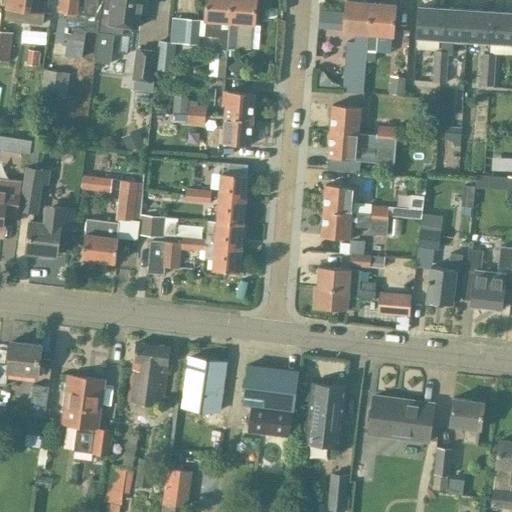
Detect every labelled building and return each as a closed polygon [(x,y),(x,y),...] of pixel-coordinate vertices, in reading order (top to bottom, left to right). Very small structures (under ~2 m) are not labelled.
[(46,0),(7,0),(6,7),(7,7),(5,19),(42,25),(44,12),(45,12),(46,0)] [(97,17),(99,0),(60,0),(59,12),(67,13),(62,45),(66,46),(65,56),(82,58),(85,30),(95,32),(97,17)] [(98,32),(94,62),(110,64),(114,34),(122,36),(124,25),(137,27),(139,11),(143,12),(144,0),(99,0),(95,32),(98,32)] [(201,19),(199,35),(220,37),(219,47),(228,48),(231,0),(206,0),(205,20),(201,19)] [(231,0),(228,48),(236,49),(238,23),(254,25),(256,0),(231,0)] [(346,1),(344,32),(356,33),(355,42),(348,41),(345,75),(366,77),(367,61),(369,35),(372,3),(346,1)] [(369,35),(367,61),(374,61),(375,52),(390,53),(392,36),(393,36),(396,5),(372,3),(369,35)] [(417,38),(442,39),(444,8),(419,7),(417,38)] [(442,39),(466,41),(468,10),(444,8),(442,39)] [(466,41),(490,42),(492,11),(468,10),(466,41)] [(511,12),(492,11),(490,42),(511,43),(511,12)] [(201,19),(184,18),(182,44),(199,45),(199,35),(201,19)] [(13,33),(0,30),(0,60),(9,62),(13,33)] [(157,51),(137,48),(132,80),(152,83),(157,51)] [(29,50),(27,65),(38,67),(40,52),(29,50)] [(227,51),(211,50),(210,76),(226,76),(227,51)] [(435,50),(434,66),(447,67),(448,51),(435,50)] [(482,53),(481,69),(495,70),(496,54),(489,54),(482,53)] [(158,56),(157,70),(172,72),(174,57),(158,56)] [(240,59),(229,67),(237,78),(248,70),(240,59)] [(447,67),(434,66),(433,83),(446,83),(447,67)] [(495,70),(481,69),(480,85),(494,86),(495,70)] [(69,74),(44,71),(41,95),(66,98),(69,74)] [(404,80),(392,79),(390,95),(403,96),(404,80)] [(134,90),(152,93),(153,83),(152,83),(136,80),(134,90)] [(226,106),(225,117),(253,119),(255,94),(224,91),(222,106),(226,106)] [(137,92),(135,102),(147,103),(148,93),(137,92)] [(174,102),(173,113),(188,114),(188,105),(189,103),(174,102)] [(188,114),(205,115),(206,106),(188,105),(188,114)] [(331,130),(358,133),(358,121),(362,122),(364,107),(333,105),(331,130)] [(205,115),(188,114),(187,124),(205,125),(205,115)] [(253,119),(225,117),(224,129),(220,128),(219,143),(250,145),(253,119)] [(377,134),(394,136),(395,127),(378,125),(377,134)] [(451,126),(450,140),(460,140),(461,127),(451,126)] [(331,130),(329,156),(359,159),(375,160),(376,144),(377,134),(358,133),(331,130)] [(137,131),(123,137),(129,151),(143,145),(137,131)] [(394,146),(394,136),(377,134),(376,144),(394,146)] [(0,135),(0,149),(8,150),(10,137),(0,135)] [(511,158),(504,158),(503,171),(511,171),(511,158)] [(51,170),(27,166),(20,211),(38,214),(43,184),(49,185),(51,170)] [(219,198),(246,200),(248,175),(222,173),(219,198)] [(98,191),(99,177),(82,175),(80,189),(98,191)] [(0,178),(0,228),(3,229),(4,214),(17,216),(20,190),(21,181),(0,178)] [(143,183),(121,180),(116,218),(139,221),(143,183)] [(326,184),(324,210),(351,212),(352,201),(356,201),(357,187),(326,184)] [(185,202),(198,202),(199,190),(186,189),(185,202)] [(199,190),(198,202),(211,203),(212,191),(199,190)] [(217,221),(217,222),(243,224),(246,200),(219,198),(217,221)] [(75,208),(46,204),(43,223),(31,222),(27,252),(57,256),(60,230),(72,231),(75,208)] [(371,214),(389,216),(390,206),(371,205),(371,214)] [(422,219),(423,210),(390,206),(389,216),(422,219)] [(371,214),(324,210),(322,236),(352,239),(354,226),(370,227),(369,234),(387,235),(389,216),(371,214)] [(166,217),(141,215),(139,235),(164,237),(166,217)] [(120,223),(88,219),(83,258),(116,262),(119,238),(118,237),(120,223)] [(208,220),(206,238),(206,245),(241,248),(243,224),(217,222),(217,221),(208,220)] [(421,224),(418,247),(432,249),(438,250),(441,226),(421,224)] [(181,248),(194,249),(195,237),(182,236),(182,243),(181,248)] [(195,237),(194,249),(206,250),(205,258),(214,259),(213,270),(239,273),(241,248),(206,245),(206,238),(195,237)] [(181,242),(165,241),(150,240),(147,273),(164,274),(164,267),(179,268),(181,242)] [(350,241),(349,253),(351,254),(363,254),(364,242),(350,241)] [(469,249),(466,269),(476,271),(472,300),(472,306),(501,309),(504,289),(509,289),(511,272),(511,263),(511,247),(501,246),(498,270),(498,271),(482,269),(484,251),(469,249)] [(463,254),(451,253),(449,268),(431,266),(427,300),(453,303),(457,271),(461,271),(463,254)] [(363,254),(351,254),(350,266),(384,268),(385,256),(363,254)] [(319,266),(318,287),(374,292),(375,282),(360,281),(361,270),(319,266)] [(374,299),(374,292),(318,287),(316,307),(357,310),(358,298),(374,299)] [(412,294),(380,291),(378,314),(410,317),(412,294)] [(42,345),(12,342),(9,361),(8,372),(38,375),(42,345)] [(171,346),(137,342),(129,402),(162,406),(166,372),(168,372),(171,346)] [(227,363),(190,357),(183,404),(220,410),(227,363)] [(0,384),(6,385),(8,372),(9,361),(0,359),(0,384)] [(298,370),(247,364),(242,404),(254,405),(294,410),(298,370)] [(62,424),(77,426),(73,451),(109,456),(112,430),(98,428),(104,380),(68,375),(62,424)] [(347,387),(312,383),(311,392),(310,401),(306,442),(341,446),(347,387)] [(49,387),(33,385),(26,434),(42,436),(49,387)] [(299,399),(310,401),(311,392),(300,391),(299,399)] [(434,404),(374,397),(369,435),(429,442),(434,404)] [(484,402),(454,398),(450,426),(465,427),(463,443),(478,445),(480,429),(481,429),(484,402)] [(293,411),(252,406),(249,432),(290,438),(293,411)] [(126,451),(134,453),(139,434),(131,432),(126,451)] [(511,490),(511,491),(511,486),(511,441),(501,440),(492,507),(511,509),(511,490)] [(453,449),(437,447),(433,491),(446,492),(448,476),(451,476),(453,449)] [(154,458),(140,456),(136,484),(150,486),(154,458)] [(105,465),(100,500),(112,502),(119,503),(122,503),(124,492),(119,492),(123,467),(105,465)] [(192,472),(168,469),(162,504),(187,508),(192,472)] [(345,511),(349,475),(331,473),(328,511),(344,511),(345,511)] [(50,488),(52,478),(37,476),(36,486),(50,488)] [(449,480),(447,493),(462,495),(463,482),(449,480)] [(93,484),(89,487),(86,505),(89,509),(94,510),(98,507),(101,489),(98,485),(93,484)] [(110,511),(117,511),(119,503),(112,502),(110,511)]
